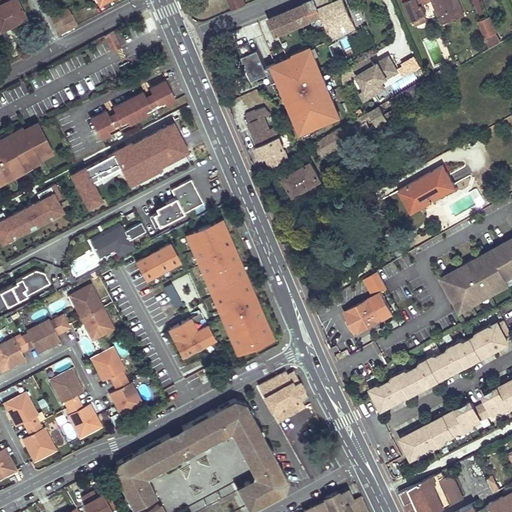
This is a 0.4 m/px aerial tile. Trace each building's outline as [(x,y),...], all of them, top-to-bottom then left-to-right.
[(0,0),(3,4),(0,5),(0,29),(15,22),(14,19),(24,14),(17,0),(0,0)] [(245,4),(243,0),(228,0),(232,10),(245,4)] [(316,0),(308,0),(271,16),(278,34),(323,15),(316,0)] [(336,0),(332,2),(331,0),(316,0),(323,15),(325,20),(350,10),(345,0),(336,0)] [(404,0),(412,19),(427,13),(423,3),(430,0),(404,0)] [(459,0),(432,0),(442,25),(465,15),(459,0)] [(77,25),(69,8),(51,17),(60,35),(77,25)] [(357,27),(350,10),(325,20),(333,39),(357,27)] [(490,14),(478,19),(484,35),(496,30),(490,14)] [(375,41),(367,24),(330,43),(338,60),(375,41)] [(133,44),(124,25),(112,31),(120,47),(118,49),(119,51),(133,44)] [(489,47),(501,40),(496,30),(484,35),(489,47)] [(112,31),(103,36),(112,52),(118,49),(120,47),(112,31)] [(312,47),(311,45),(293,53),(294,55),(267,66),(259,48),(253,51),(249,42),(239,46),(253,79),(265,74),(269,72),(273,81),(274,81),(279,79),(282,86),(283,89),(286,97),(301,132),(304,131),(323,123),(341,116),(334,98),(327,82),(316,55),(312,47)] [(370,55),(341,71),(345,85),(358,77),(365,90),(361,92),(364,99),(385,87),(382,81),(399,71),(390,55),(375,63),(370,55)] [(433,80),(443,74),(440,69),(430,75),(433,80)] [(433,80),(430,75),(380,104),(387,116),(397,110),(393,103),(433,80)] [(108,115),(105,110),(90,118),(101,138),(110,133),(107,129),(113,126),(113,125),(116,123),(120,121),(121,122),(127,119),(129,123),(146,114),(144,110),(150,107),(150,105),(153,104),(157,102),(158,103),(164,100),(166,104),(175,100),(164,79),(149,87),(152,92),(155,97),(147,101),(145,96),(142,91),(113,106),(115,111),(118,116),(111,120),(108,115)] [(331,80),(327,82),(334,98),(338,96),(331,80)] [(285,98),(286,97),(283,89),(278,91),(279,94),(285,98)] [(155,97),(152,92),(145,96),(147,101),(155,97)] [(166,104),(164,100),(158,103),(157,102),(153,104),(156,109),(166,104)] [(156,109),(153,104),(150,105),(150,107),(144,110),(146,114),(156,109)] [(387,116),(380,104),(351,122),(358,134),(388,117),(387,116)] [(264,106),(246,113),(248,117),(249,121),(251,126),(249,126),(262,158),(266,156),(271,168),(289,158),(276,126),(270,129),(264,116),(271,114),(264,106)] [(118,116),(115,111),(108,115),(111,120),(118,116)] [(186,139),(172,113),(153,124),(156,130),(107,156),(117,175),(186,139)] [(121,122),(120,121),(116,123),(119,128),(129,123),(127,119),(121,122)] [(0,182),(22,171),(20,168),(29,164),(30,166),(42,160),(39,154),(52,147),(39,121),(25,128),(23,125),(12,131),(13,133),(4,137),(3,136),(0,137),(0,143),(0,144),(0,182)] [(358,134),(351,122),(342,127),(349,140),(358,134)] [(119,128),(116,123),(113,125),(113,126),(107,129),(110,133),(119,128)] [(323,123),(304,131),(306,136),(324,126),(323,123)] [(349,140),(342,127),(311,145),(318,157),(349,140)] [(322,179),(311,161),(283,177),(293,195),(322,179)] [(85,208),(102,201),(87,164),(70,171),(85,208)] [(455,184),(444,164),(404,186),(415,206),(426,200),(424,196),(428,194),(433,201),(442,196),(440,193),(449,189),(448,187),(455,184)] [(155,226),(203,201),(190,178),(171,188),(175,196),(155,206),(157,210),(149,215),(155,226)] [(457,187),(455,184),(448,187),(449,189),(440,193),(442,196),(457,187)] [(433,201),(428,194),(424,196),(426,200),(415,206),(404,186),(399,190),(412,213),(433,201)] [(0,241),(1,242),(66,213),(55,189),(0,214),(0,241)] [(220,215),(183,231),(236,352),(273,336),(220,215)] [(119,256),(134,248),(122,224),(91,241),(98,256),(114,247),(119,256)] [(511,238),(484,254),(486,258),(464,270),(461,266),(442,276),(459,306),(470,300),(472,303),(480,299),(477,295),(500,283),(502,287),(510,283),(508,278),(511,275),(511,238)] [(136,260),(146,279),(179,260),(169,242),(136,260)] [(486,258),(484,254),(461,266),(464,270),(486,258)] [(88,273),(93,264),(81,256),(76,265),(88,273)] [(0,292),(6,304),(49,282),(44,272),(35,269),(15,279),(16,281),(0,289),(0,292)] [(374,295),(345,311),(357,332),(394,312),(383,291),(388,288),(378,270),(366,277),(372,287),(370,288),(374,295)] [(70,282),(74,280),(70,271),(66,274),(70,282)] [(173,308),(199,297),(189,274),(164,285),(173,308)] [(92,283),(70,294),(80,315),(102,304),(92,283)] [(477,295),(480,299),(502,287),(500,283),(477,295)] [(459,306),(461,310),(472,303),(470,300),(459,306)] [(113,327),(102,304),(80,315),(92,337),(113,327)] [(182,356),(214,338),(206,323),(199,311),(167,328),(182,356)] [(30,330),(23,333),(30,347),(36,344),(40,350),(62,338),(59,332),(72,325),(65,312),(52,318),(51,317),(29,328),(30,330)] [(510,333),(503,319),(493,325),(489,323),(474,331),(473,335),(465,340),(461,338),(445,346),(445,350),(437,354),(433,353),(417,361),(416,366),(408,370),(404,368),(389,376),(388,381),(380,385),(376,383),(369,387),(381,409),(388,405),(389,408),(403,400),(402,398),(415,391),(417,393),(432,385),(430,383),(444,376),(445,378),(460,371),(458,368),(472,361),(473,363),(488,356),(487,353),(508,342),(504,336),(510,333)] [(27,357),(23,351),(30,347),(23,333),(16,337),(16,336),(0,343),(0,361),(4,369),(27,357)] [(103,379),(110,376),(113,381),(126,375),(123,369),(125,368),(113,345),(91,356),(103,379)] [(86,389),(74,366),(52,377),(64,400),(66,399),(69,405),(82,398),(79,392),(86,389)] [(258,383),(259,384),(278,420),(305,406),(297,392),(304,389),(295,370),(288,373),(286,370),(258,383)] [(511,373),(502,379),(504,382),(482,394),(485,399),(473,406),(470,400),(449,411),(447,408),(433,415),(435,418),(421,425),(419,422),(404,430),(406,433),(399,437),(411,459),(419,455),(420,451),(428,447),(432,448),(447,440),(448,436),(456,432),(460,433),(475,426),(477,421),(497,411),(501,412),(511,406),(511,373)] [(130,382),(126,375),(113,381),(116,388),(110,392),(122,414),(143,403),(132,381),(130,382)] [(40,413),(28,390),(6,402),(18,424),(25,421),(28,427),(41,420),(38,414),(40,413)] [(260,427),(245,399),(234,396),(229,399),(230,402),(220,407),(225,415),(223,421),(243,426),(242,430),(233,435),(236,442),(239,440),(243,448),(263,437),(258,429),(260,427)] [(92,401),(86,405),(82,398),(69,405),(72,412),(71,413),(82,435),(103,424),(92,401)] [(219,405),(213,408),(226,433),(228,438),(233,435),(242,430),(243,426),(223,421),(225,415),(220,407),(219,405)] [(226,433),(213,408),(182,425),(195,449),(203,445),(201,442),(218,433),(219,436),(226,433)] [(37,458),(58,447),(47,425),(44,426),(41,420),(28,427),(31,433),(24,436),(37,458)] [(182,425),(170,432),(183,456),(195,449),(182,425)] [(183,456),(170,432),(139,448),(151,471),(153,472),(159,469),(157,466),(175,457),(176,460),(183,456)] [(219,436),(218,433),(201,442),(203,445),(219,436)] [(266,443),(263,437),(243,448),(247,454),(266,443)] [(270,452),(266,443),(247,454),(251,462),(248,464),(251,469),(260,464),(265,466),(259,484),(263,486),(268,496),(279,490),(280,492),(284,490),(288,478),(273,450),(270,452)] [(7,445),(0,449),(0,448),(0,477),(18,468),(7,445)] [(139,448),(133,452),(135,454),(140,465),(141,464),(135,484),(140,486),(148,482),(150,482),(147,476),(153,472),(151,471),(139,448)] [(124,460),(135,454),(133,452),(123,458),(124,460)] [(492,487),(489,480),(487,477),(485,473),(475,452),(464,458),(482,498),(494,491),(494,490),(492,487)] [(140,465),(135,454),(124,460),(123,458),(117,461),(114,472),(118,479),(121,478),(124,485),(121,486),(129,499),(131,498),(136,507),(155,496),(150,488),(153,486),(150,482),(148,482),(140,486),(135,484),(141,464),(140,465)] [(159,469),(176,460),(175,457),(157,466),(159,469)] [(260,464),(251,469),(254,474),(253,475),(250,477),(263,501),(280,492),(279,490),(268,496),(263,486),(259,484),(265,466),(260,464)] [(498,471),(496,468),(485,473),(487,477),(498,471)] [(446,478),(442,469),(399,491),(408,511),(434,511),(456,501),(446,478)] [(446,478),(456,501),(463,498),(453,475),(446,478)] [(263,501),(250,477),(245,480),(246,483),(239,487),(249,506),(256,502),(258,505),(263,501)] [(507,484),(505,480),(492,487),(494,490),(507,484)] [(120,507),(110,489),(97,496),(84,504),(89,511),(112,511),(120,507)] [(339,489),(324,496),(331,510),(328,511),(351,511),(348,504),(354,501),(349,489),(340,492),(339,489)] [(97,496),(94,490),(81,497),(84,504),(97,496)] [(455,511),(511,511),(511,490),(511,491),(511,492),(511,496),(506,499),(503,495),(489,503),(492,507),(482,511),(478,511),(474,502),(455,511)] [(511,492),(511,491),(503,495),(506,499),(511,496),(511,492)] [(141,511),(158,503),(155,496),(136,507),(138,511),(141,511)] [(323,500),(303,509),(304,511),(328,511),(331,510),(324,496),(322,497),(323,500)] [(354,501),(348,504),(351,511),(369,511),(363,497),(354,501)] [(162,511),(158,503),(141,511),(167,511),(166,509),(162,511)]
